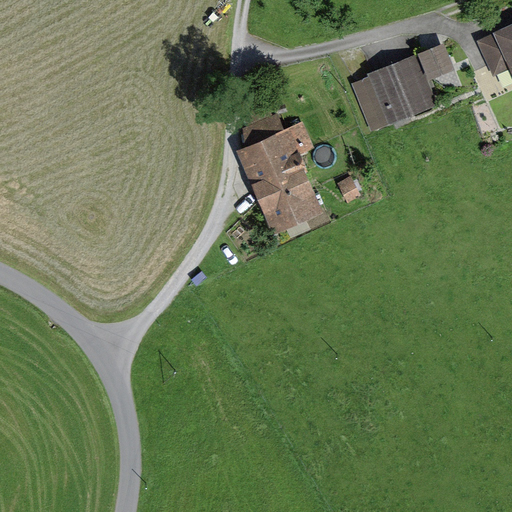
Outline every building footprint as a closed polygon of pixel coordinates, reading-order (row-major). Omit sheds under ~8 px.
[(511,27),(481,42),(491,64),(509,56),(511,62),(511,27)] [(426,57),(432,72),(447,66),(441,51),(426,57)] [(416,62),(374,78),(390,115),(430,99),(416,62)] [(244,130),(247,149),(279,223),(312,208),(290,158),(306,150),(297,128),(279,135),(272,118),(244,130)] [(339,184),(348,200),(359,194),(351,177),(339,184)]
